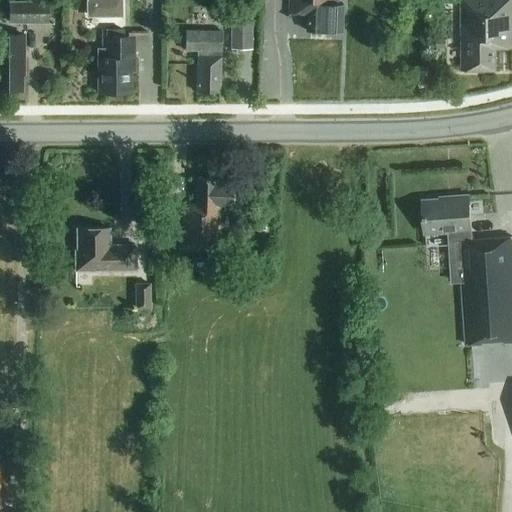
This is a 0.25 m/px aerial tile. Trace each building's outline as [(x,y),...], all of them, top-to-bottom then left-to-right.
[(337,4),(336,0),(288,0),(288,14),(306,15),(306,31),(342,32),(343,4),(337,4)] [(511,0),(460,0),(462,71),(496,70),(495,48),(511,48),(511,0)] [(49,2),(29,2),(9,2),(9,24),(49,24),(49,2)] [(230,50),(252,50),(253,21),(231,21),(230,50)] [(124,35),(124,30),(103,30),(103,49),(98,49),(98,94),(133,94),(133,71),(136,71),(136,36),(147,36),(147,31),(130,31),(130,35),(124,35)] [(22,31),(0,31),(0,87),(22,88),(22,31)] [(217,57),(217,51),(221,51),(221,32),(185,31),(185,51),(199,51),(198,56),(196,56),(196,92),(220,92),(221,57),(217,57)] [(446,38),(436,39),(436,48),(446,48),(446,38)] [(218,251),(220,206),(233,206),(233,184),(214,184),(214,178),(195,178),(194,205),(174,205),(173,251),(218,251)] [(511,237),(471,240),(470,230),(468,196),(448,197),(448,199),(423,201),(425,233),(460,231),(461,241),(459,241),(464,344),(511,342),(511,237)] [(134,245),(109,245),(108,228),(76,228),(77,250),(75,250),(75,270),(109,270),(135,269),(134,245)] [(151,309),(151,283),(135,283),(135,309),(151,309)]
